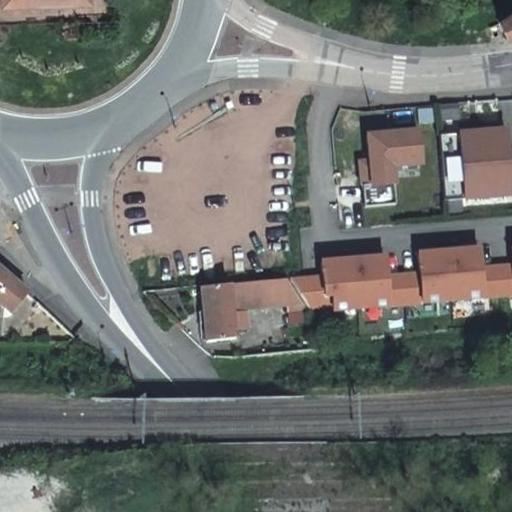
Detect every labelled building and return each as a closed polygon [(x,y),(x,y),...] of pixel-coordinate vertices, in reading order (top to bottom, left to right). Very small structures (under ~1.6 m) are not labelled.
[(511,11),(497,22),(499,36),(511,34),(511,11)] [(510,196),(504,130),(452,134),(458,201),(510,196)] [(358,164),(363,208),(394,206),(390,168),(400,166),(418,164),(415,132),(380,136),(365,137),(368,163),(358,164)] [(458,201),(452,134),(437,136),(443,202),(458,201)] [(511,266),(479,270),(477,250),(456,252),(416,255),(418,275),(384,278),(382,258),(319,264),(320,279),(288,283),(306,310),(331,309),(332,314),(487,298),(511,295),(511,246),(511,247),(511,262),(511,266)] [(11,312),(24,292),(0,270),(0,333),(5,333),(6,314),(11,312)] [(280,301),(306,310),(288,283),(269,284),(199,288),(205,342),(233,339),(230,305),(280,301)]
